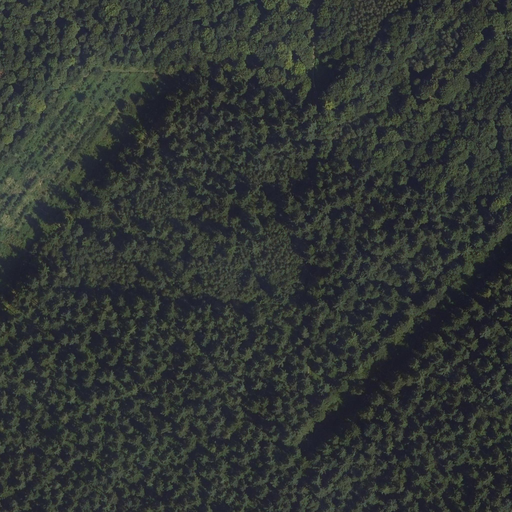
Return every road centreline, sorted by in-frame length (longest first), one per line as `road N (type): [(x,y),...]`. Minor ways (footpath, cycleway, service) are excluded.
road 1 (track): [(316,0),(311,511)]
road 2 (track): [(277,0),(74,202),(0,320)]
